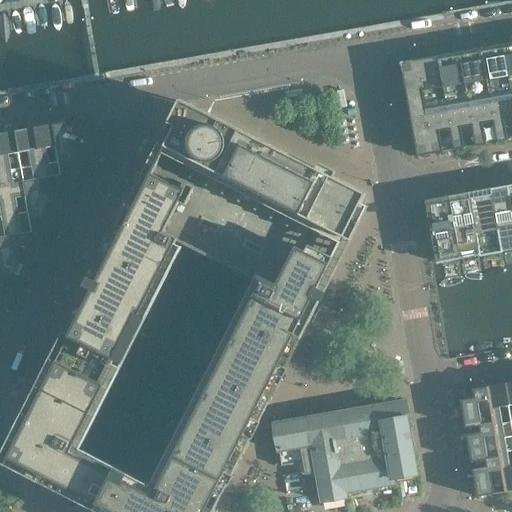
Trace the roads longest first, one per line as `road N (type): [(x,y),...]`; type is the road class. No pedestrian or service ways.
road 1 (residential): [(31,319),(139,117),(135,89)]
road 2 (residential): [(135,89),(369,56)]
road 3 (residential): [(429,382),(392,183)]
road 4 (residential): [(369,56),(511,32)]
road 5 (residential): [(0,113),(135,89)]
road 6 (residential): [(440,511),(446,492),(429,382)]
road 7 (residential): [(392,183),(369,56)]
road 8 (residential): [(511,163),(392,183)]
